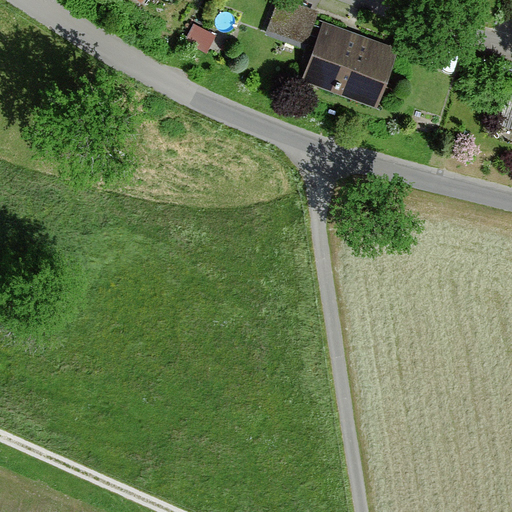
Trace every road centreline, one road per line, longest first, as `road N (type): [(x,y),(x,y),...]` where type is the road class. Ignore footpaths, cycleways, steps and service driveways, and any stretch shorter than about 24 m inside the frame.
road 1 (residential): [(32,0),(163,80),(256,124),(360,162),(511,198)]
road 2 (track): [(307,143),(361,511)]
road 3 (track): [(166,511),(0,438)]
road 4 (residential): [(511,47),(374,0)]
